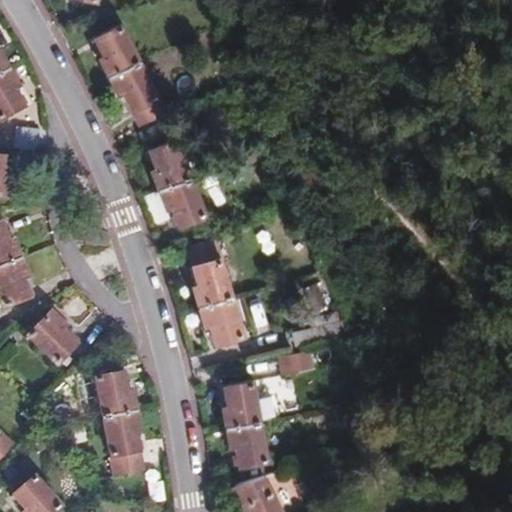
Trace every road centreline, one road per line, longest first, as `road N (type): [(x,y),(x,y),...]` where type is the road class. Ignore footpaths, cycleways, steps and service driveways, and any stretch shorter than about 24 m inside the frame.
road 1 (residential): [(159,358),(98,300),(56,224),(54,91)]
road 2 (residential): [(54,91),(110,201),(159,358)]
road 3 (residential): [(159,358),(194,511)]
